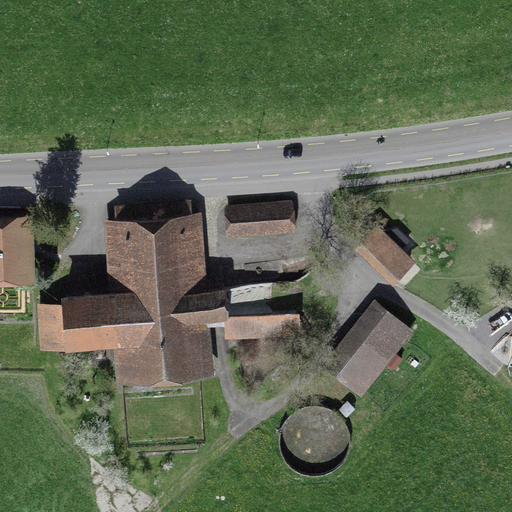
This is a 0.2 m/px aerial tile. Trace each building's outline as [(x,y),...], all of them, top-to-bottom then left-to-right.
[(104,221),(109,294),(114,349),(116,385),(215,377),(212,338),(210,322),(228,321),(226,291),(208,292),(203,213),(192,214),(191,200),(114,206),(115,220),(104,221)] [(292,200),(225,206),(227,237),(262,234),(295,231),(292,200)] [(0,217),(0,216),(0,282),(36,281),(33,216),(0,217)] [(416,262),(375,220),(350,243),(369,263),(392,286),(416,262)] [(66,353),(114,349),(109,294),(82,296),(61,297),(61,303),(37,305),(40,351),(65,349),(66,353)] [(414,330),(374,299),(351,328),(321,365),(360,396),(414,330)] [(299,315),(230,317),(231,340),(263,338),(300,337),(299,315)]
